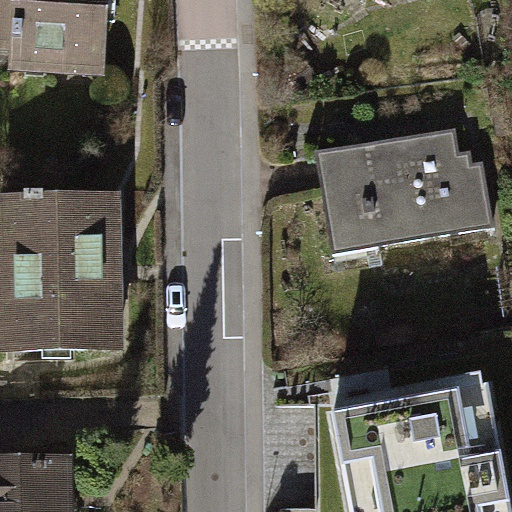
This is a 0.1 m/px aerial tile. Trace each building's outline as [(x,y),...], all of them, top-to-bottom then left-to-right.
[(0,0),(0,28),(13,29),(12,67),(60,70),(64,56),(102,57),(104,0),(0,0)] [(454,133),(317,155),(334,254),(492,228),(482,166),(460,169),(454,133)] [(25,201),(2,202),(3,250),(20,250),(21,303),(4,303),(5,352),(115,349),(112,199),(43,201),(42,195),(25,195),(25,201)] [(509,511),(488,387),(334,415),(351,511),(509,511)] [(68,462),(0,463),(0,511),(58,511),(58,494),(69,493),(68,462)]
